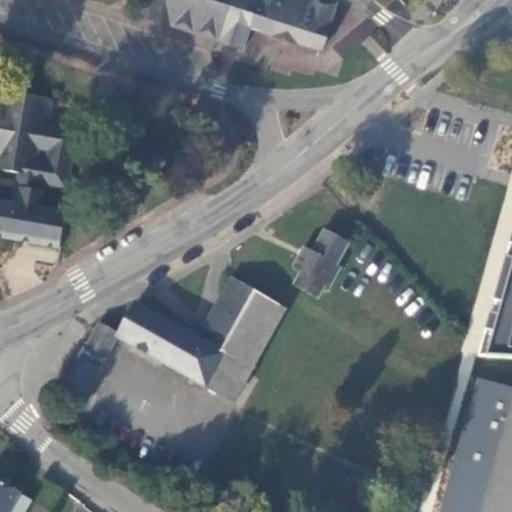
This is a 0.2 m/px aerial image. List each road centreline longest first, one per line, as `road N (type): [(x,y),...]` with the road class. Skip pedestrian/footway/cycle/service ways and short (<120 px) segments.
road 1 (tertiary): [(273,176),(5,330)]
road 2 (residential): [(252,99),(0,22)]
road 3 (residential): [(0,411),(136,511)]
road 4 (unknown): [(153,69),(114,210)]
road 5 (tertiary): [(384,86),(273,176)]
road 6 (residential): [(384,86),(320,99),(252,99)]
